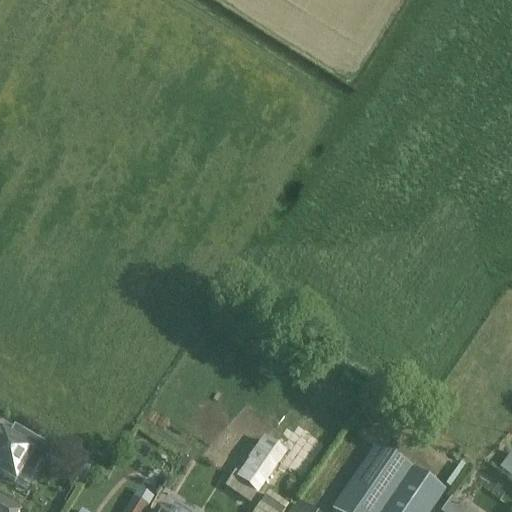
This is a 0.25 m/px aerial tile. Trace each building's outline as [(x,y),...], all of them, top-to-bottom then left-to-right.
[(49,449),(22,433),(15,445),(1,437),(0,438),(0,475),(0,476),(14,484),(22,470),(33,476),(49,449)] [(285,455),(264,440),(245,467),(241,465),(223,490),(247,507),(285,455)] [(431,511),(444,494),(377,448),(333,511),(431,511)] [(91,465),(74,456),(64,475),(81,484),(91,465)] [(173,490),(165,504),(174,510),(182,495),(173,490)] [(474,511),(452,498),(442,511),(474,511)] [(145,511),(148,508),(132,499),(124,511),(145,511)] [(281,511),(283,509),(261,499),(256,511),(281,511)] [(0,511),(19,511),(0,500),(0,511)]
